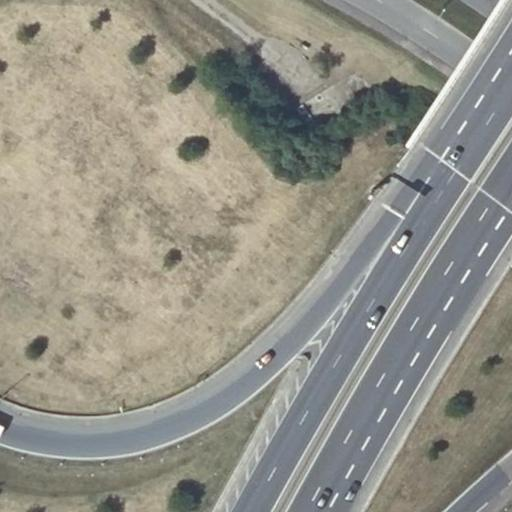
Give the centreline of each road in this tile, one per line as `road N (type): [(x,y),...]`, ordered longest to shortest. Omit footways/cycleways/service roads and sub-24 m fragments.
road 1 (trunk): [(439,166),(279,349),(192,413),(151,431),(68,441),(0,422)]
road 2 (trunk): [(439,166),(244,511)]
road 3 (trunk): [(314,511),(511,184)]
road 4 (secondary): [(379,0),(511,92)]
road 5 (trunk): [(511,49),(439,166)]
